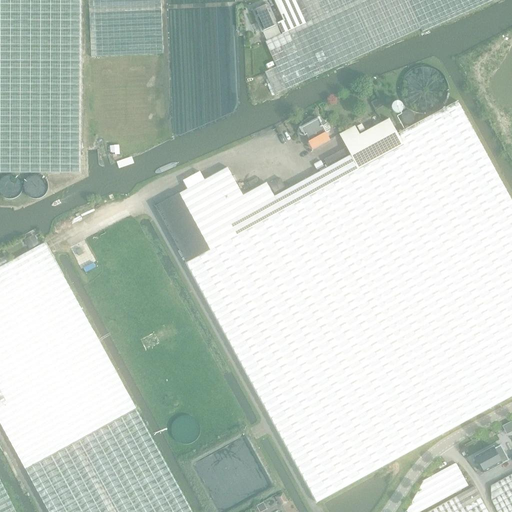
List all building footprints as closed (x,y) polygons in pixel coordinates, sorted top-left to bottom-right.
[(0,0),(0,173),(81,173),(81,0),(0,0)] [(88,0),(91,57),(95,57),(163,54),(160,0),(88,0)] [(301,0),(311,21),(282,34),(280,35),(267,41),(262,44),(270,62),(266,64),(268,68),(261,71),(273,96),(421,31),(422,33),(496,0),(301,0)] [(277,23),(282,34),(311,21),(301,0),(273,0),(283,21),(277,23)] [(267,5),(253,12),(262,32),(267,41),(280,35),(276,26),(267,5)] [(443,90),(442,85),(441,82),(439,77),(436,74),(433,71),(429,69),(425,68),(420,68),(416,68),(412,69),(408,71),(405,74),(402,77),(400,82),(398,86),(398,90),(398,94),(400,98),(402,103),(405,106),(408,109),(412,111),(416,112),(420,112),(425,112),(429,111),(433,109),(436,106),(439,103),(441,98),(442,95),(443,90)] [(379,98),(371,102),(375,111),(383,106),(379,98)] [(511,202),(457,102),(397,135),(403,146),(187,265),(317,503),(451,430),(511,396),(511,202)] [(329,131),(324,121),(320,119),(316,118),(311,118),(307,120),(303,123),(301,126),(299,130),(299,135),(305,137),(306,136),(310,142),(308,143),(312,150),(330,141),(326,133),(329,131)] [(204,181),(187,190),(155,207),(187,265),(403,146),(397,135),(389,119),(359,136),(354,127),(339,135),(346,148),(324,160),(328,168),(274,197),(266,183),(242,196),(227,168),(204,181)] [(119,154),(119,145),(109,146),(110,155),(119,154)] [(183,181),(187,190),(204,181),(199,172),(183,181)] [(286,190),(280,178),(269,184),(275,195),(286,190)] [(38,244),(34,235),(24,240),(29,249),(38,244)] [(190,511),(169,472),(140,420),(138,416),(45,243),(9,263),(5,256),(0,259),(0,391),(6,402),(0,405),(0,425),(24,471),(47,511),(190,511)] [(511,421),(502,426),(507,435),(511,431),(511,421)] [(499,439),(507,435),(502,426),(494,431),(499,439)] [(492,449),(476,457),(483,472),(484,472),(485,474),(488,472),(489,472),(498,467),(498,466),(509,461),(501,446),(494,450),(493,450),(492,449)] [(406,511),(418,511),(467,486),(455,464),(424,481),(406,511)] [(511,511),(511,475),(491,487),(490,487),(490,501),(495,511),(511,511)] [(0,511),(15,511),(0,482),(0,511)] [(475,487),(456,497),(463,508),(481,499),(475,488),(475,487)] [(282,493),(275,497),(280,506),(288,502),(282,493)] [(456,498),(430,511),(488,511),(481,499),(463,508),(456,497),(456,498)]
